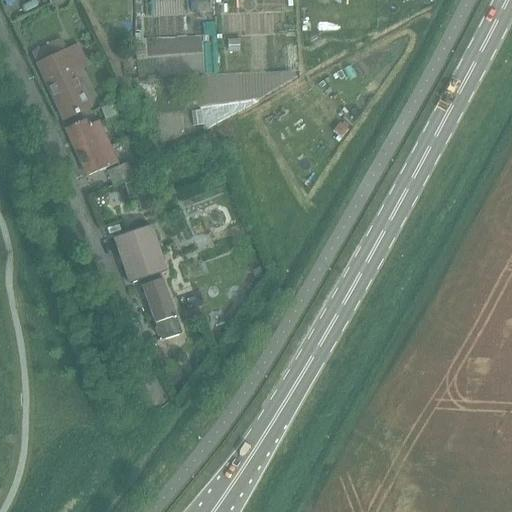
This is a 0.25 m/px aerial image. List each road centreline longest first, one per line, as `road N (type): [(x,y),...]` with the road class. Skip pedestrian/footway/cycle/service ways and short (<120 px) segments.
road 1 (secondary): [(210,511),(345,308),(506,0)]
road 2 (unclassified): [(149,375),(0,35)]
